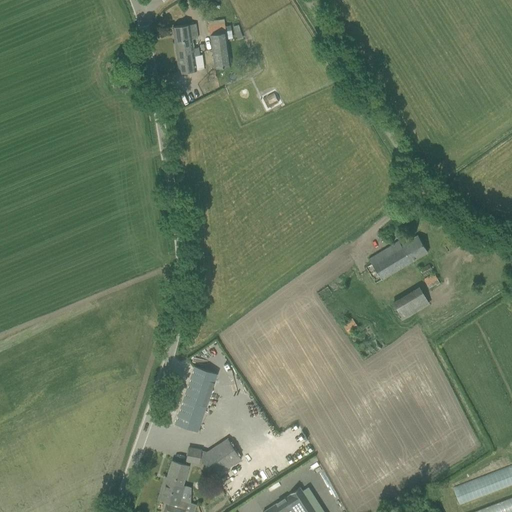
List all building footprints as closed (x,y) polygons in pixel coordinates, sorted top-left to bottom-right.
[(210,35),(211,45),(227,42),(226,33),(224,23),(208,26),(210,35)] [(172,27),(176,50),(192,48),(191,40),(198,39),(195,24),(189,25),(189,24),(172,27)] [(227,42),(211,45),(215,68),(231,66),(227,42)] [(192,48),(176,50),(179,73),(203,70),(201,55),(198,56),(197,48),(193,49),(192,48)] [(273,93),(263,99),(267,108),(278,102),(273,93)] [(417,235),(409,241),(401,246),(398,240),(367,259),(370,263),(365,267),(375,284),(428,252),(417,235)] [(420,269),(423,276),(432,271),(429,264),(420,269)] [(423,280),(429,288),(439,282),(434,273),(423,280)] [(401,321),(429,304),(419,286),(391,302),(401,321)] [(348,335),(358,328),(352,319),(342,325),(348,335)] [(363,361),(381,348),(376,341),(358,354),(363,361)] [(175,423),(184,426),(197,430),(216,374),(194,366),(175,423)] [(215,477),(241,459),(227,438),(206,452),(200,450),(198,462),(205,464),(205,466),(202,468),(206,474),(209,471),(215,477)] [(198,462),(200,450),(188,448),(186,461),(198,462)] [(166,481),(183,486),(184,485),(182,484),(188,465),(172,461),(166,481)] [(241,465),(235,469),(238,474),(244,470),(241,465)] [(164,480),(158,499),(168,502),(167,504),(166,504),(163,511),(184,511),(188,501),(180,498),(183,486),(166,481),(164,480)] [(314,511),(299,487),(262,511),(314,511)] [(511,511),(511,497),(470,511),(511,511)]
